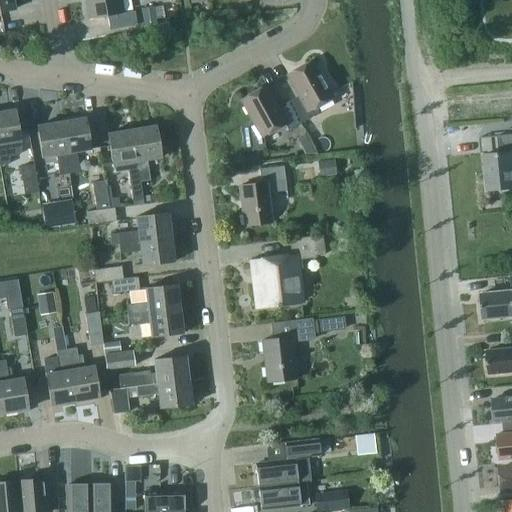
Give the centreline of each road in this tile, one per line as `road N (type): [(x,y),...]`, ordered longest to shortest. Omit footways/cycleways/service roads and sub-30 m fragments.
road 1 (unclassified): [(463,511),(405,0)]
road 2 (residential): [(200,446),(226,405),(188,98)]
road 3 (residential): [(0,441),(70,426),(147,454),(200,446)]
road 4 (residential): [(319,0),(321,21),(188,98)]
road 5 (residential): [(188,98),(66,79)]
